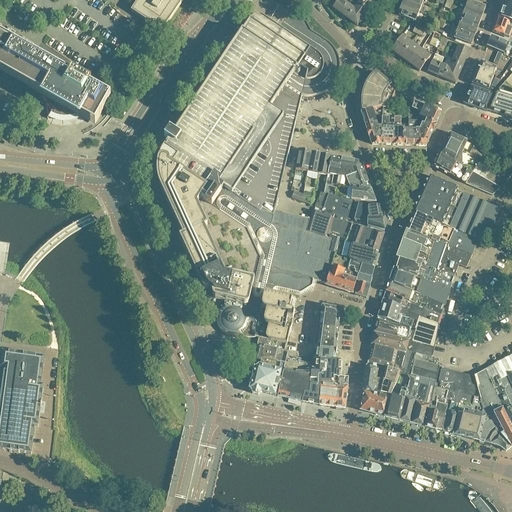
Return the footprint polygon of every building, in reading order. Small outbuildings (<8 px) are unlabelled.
[(138,0),(132,10),(162,30),(181,0),(138,0)] [(354,9),(342,0),(338,0),(332,8),(347,19),(354,9)] [(373,4),(375,0),(360,0),(358,4),(368,11),(373,4),(374,5),(374,4),(373,4)] [(419,12),(422,2),(415,0),(403,0),(401,5),(419,12)] [(482,16),(486,7),(468,0),(464,10),(482,16)] [(511,0),(504,0),(499,18),(509,21),(511,22),(511,0)] [(363,18),(368,11),(358,4),(354,9),(347,19),(357,26),(362,18),(363,19),(364,19),(363,18)] [(415,22),(419,12),(401,5),(397,15),(415,22)] [(478,26),(482,16),(464,10),(461,19),(478,26)] [(275,212),(284,171),(298,111),(302,96),(304,96),(305,97),(306,97),(308,97),(311,97),(312,96),(313,96),(315,96),(316,96),(318,95),(321,94),(323,93),(324,92),(325,92),(327,90),(329,89),(329,88),(330,88),(332,86),(332,85),(334,84),(335,82),(335,81),(336,79),(337,77),(338,75),(338,74),(339,71),(339,70),(339,69),(339,67),(339,65),(339,63),(339,61),(339,59),(338,58),(337,55),(336,52),(335,50),(334,48),(333,47),(332,46),(331,44),(329,43),(329,42),(328,41),(326,40),(311,29),(307,21),(291,11),(290,12),(285,20),(279,28),(270,21),(263,17),(262,16),(261,16),(259,15),(258,15),(257,15),(256,15),(255,16),(253,16),(252,17),(251,18),(250,19),(214,73),(174,132),(167,143),(163,150),(161,152),(160,155),(159,157),(158,160),(157,162),(156,168),(156,171),(156,174),(156,176),(157,179),(157,180),(158,183),(159,186),(160,187),(164,197),(178,227),(182,236),(179,238),(180,239),(184,248),(183,248),(197,277),(202,288),(202,289),(203,290),(204,290),(205,290),(206,291),(207,290),(208,290),(209,289),(213,292),(212,293),(212,294),(212,295),(212,296),(212,297),(213,298),(214,299),(215,299),(224,301),(224,306),(223,307),(222,307),(221,308),(220,310),(219,311),(218,312),(217,314),(217,316),(216,317),(216,319),(216,320),(216,322),(217,324),(217,325),(218,327),(218,328),(219,329),(220,331),(221,332),(222,333),(223,333),(224,334),(226,335),(232,337),(233,337),(235,337),(237,336),(238,336),(240,335),(242,334),(254,337),(258,338),(267,296),(286,300),(287,299),(286,299),(288,290),(269,286),(271,272),(279,231),(282,214),(275,212)] [(511,34),(511,28),(507,26),(509,21),(499,18),(493,32),(509,38),(511,34)] [(475,36),(478,26),(461,19),(457,29),(475,36)] [(475,36),(457,29),(453,27),(449,37),(471,45),(475,36)] [(400,58),(412,43),(402,35),(391,51),(392,51),(391,52),(392,52),(400,58)] [(503,54),(508,43),(492,36),(487,47),(503,54)] [(69,76),(0,37),(0,70),(94,123),(108,98),(89,87),(91,83),(71,72),(69,76)] [(410,64),(421,49),(412,43),(400,58),(409,64),(408,65),(409,64),(410,64)] [(463,67),(470,50),(459,45),(451,62),(463,67)] [(419,71),(430,56),(421,49),(410,64),(410,65),(409,66),(410,66),(411,65),(419,71)] [(498,53),(493,63),(497,64),(502,54),(498,53)] [(444,79),(449,68),(432,61),(427,72),(444,79)] [(455,84),(463,67),(451,62),(449,68),(444,79),(455,84)] [(493,76),(496,68),(481,62),(478,70),(493,76)] [(497,81),(492,79),(494,76),(493,76),(478,70),(472,84),(488,90),(490,86),(494,88),(495,86),(497,81)] [(389,106),(395,92),(391,88),(373,73),(370,76),(368,79),(367,81),(366,82),(365,84),(363,87),(363,88),(362,91),(362,93),(361,95),(361,98),(360,100),(360,103),(361,106),(361,108),(361,112),(361,113),(362,112),(389,106)] [(464,104),(487,112),(495,93),(491,91),(490,94),(472,87),(464,104)] [(495,93),(487,112),(504,117),(511,119),(511,118),(511,98),(498,94),(495,93)] [(406,111),(410,101),(400,97),(396,106),(406,111)] [(436,124),(440,114),(441,113),(427,107),(427,108),(414,102),(412,109),(421,113),(420,118),(426,120),(436,124)] [(389,113),(389,107),(382,108),(381,145),(392,145),(393,126),(394,126),(394,116),(394,113),(389,113)] [(381,145),(382,108),(362,113),(362,112),(361,113),(370,139),(369,139),(370,140),(371,144),(371,145),(372,145),(381,145)] [(415,146),(416,130),(417,122),(417,115),(409,111),(408,122),(408,130),(404,130),(404,146),(415,146)] [(404,146),(404,130),(405,125),(401,125),(401,116),(394,116),(394,126),(393,126),(392,145),(404,146)] [(426,147),(436,124),(426,120),(422,130),(416,130),(415,146),(426,147)] [(474,144),(467,141),(450,133),(440,155),(457,164),(472,172),(473,172),(484,179),(490,169),(479,162),(465,155),(467,152),(469,154),(474,144)] [(306,172),(310,152),(299,150),(295,170),(306,172)] [(317,174),(320,154),(310,152),(306,172),(307,172),(306,178),(316,180),(317,174)] [(328,175),(331,156),(320,154),(317,174),(327,176),(327,175),(328,175)] [(473,172),(472,172),(457,164),(440,155),(435,166),(465,184),(473,172)] [(371,190),(361,164),(358,161),(331,156),(328,175),(326,184),(335,186),(371,190)] [(500,187),(484,179),(473,172),(465,184),(492,196),(500,187)] [(497,216),(500,209),(457,190),(457,188),(430,176),(426,185),(497,216)] [(376,203),(371,190),(335,186),(326,184),(324,193),(327,194),(353,202),(353,201),(373,203),(376,203)] [(497,216),(426,185),(422,194),(493,225),(497,216)] [(303,195),(303,194),(294,191),(291,199),(301,202),(303,195)] [(303,194),(303,195),(301,202),(310,205),(313,194),(304,191),(303,194)] [(321,211),(327,194),(320,192),(314,209),(321,211)] [(353,202),(327,194),(324,201),(369,217),(381,218),(379,206),(376,206),(376,203),(373,203),(353,201),(353,202)] [(493,225),(422,194),(418,203),(482,231),(485,225),(492,228),(493,225)] [(369,217),(324,201),(323,206),(321,211),(353,222),(367,227),(383,231),(384,231),(381,218),(369,217)] [(482,231),(418,203),(414,212),(478,241),(482,231)] [(384,234),(373,231),(333,219),(312,211),(310,220),(307,232),(333,240),(378,253),(384,234)] [(478,241),(414,212),(406,231),(472,255),(478,241)] [(307,232),(310,220),(282,214),(279,231),(305,237),(307,232)] [(331,266),(334,254),(330,253),(333,240),(307,232),(305,237),(279,231),(271,272),(312,281),(326,284),(331,266)] [(467,267),(472,255),(406,231),(401,245),(467,267)] [(374,268),(378,253),(333,240),(330,253),(334,254),(341,257),(348,260),(351,260),(374,268)] [(467,267),(401,245),(396,259),(455,275),(458,265),(466,268),(467,267)] [(354,277),(355,274),(354,273),(344,271),(347,262),(340,260),(341,257),(334,254),(331,266),(326,284),(326,285),(352,294),(355,282),(356,278),(354,277)] [(349,266),(351,260),(348,260),(341,257),(340,260),(347,262),(344,271),(354,273),(355,269),(351,267),(351,266),(349,266)] [(455,275),(396,259),(393,271),(415,278),(420,280),(450,290),(455,275)] [(369,285),(374,268),(351,260),(349,266),(351,266),(351,267),(355,269),(354,273),(355,274),(354,277),(356,278),(355,282),(369,285)] [(412,288),(415,278),(393,271),(389,283),(388,283),(410,291),(412,288)] [(311,286),(312,281),(271,272),(269,286),(288,290),(289,290),(298,292),(300,293),(301,293),(300,292),(308,288),(311,286)] [(412,288),(410,291),(444,305),(450,290),(420,280),(417,289),(412,288)] [(366,298),(369,285),(355,282),(352,294),(366,298)] [(444,305),(410,291),(388,283),(386,292),(410,303),(441,315),(444,305)] [(441,315),(410,303),(386,292),(383,301),(409,311),(409,313),(437,324),(438,323),(441,315)] [(265,340),(287,344),(294,312),(290,311),(292,301),(290,300),(290,301),(286,300),(267,296),(258,338),(257,345),(263,346),(265,340)] [(409,313),(409,311),(383,301),(378,318),(403,326),(406,318),(417,321),(414,330),(415,330),(412,337),(413,337),(412,342),(434,348),(439,324),(437,324),(409,313)] [(338,328),(338,324),(339,313),(336,309),(320,306),(312,360),(335,361),(335,360),(336,355),(336,350),(337,343),(338,336),(338,328)] [(406,318),(403,326),(405,327),(414,330),(417,321),(406,318)] [(398,332),(400,327),(377,320),(374,333),(407,341),(408,341),(412,342),(413,337),(412,337),(408,336),(408,335),(398,332)] [(408,343),(408,341),(407,341),(374,333),(371,345),(393,350),(406,353),(406,351),(408,343)] [(277,396),(286,358),(288,352),(285,351),(286,345),(287,345),(287,344),(265,340),(263,346),(257,345),(247,389),(251,390),(252,394),(258,395),(261,393),(261,392),(277,396)] [(433,351),(434,348),(412,342),(408,341),(408,343),(406,351),(416,354),(432,357),(433,351)] [(411,375),(415,360),(414,360),(416,354),(406,351),(406,353),(393,350),(371,345),(368,361),(386,367),(400,371),(399,373),(407,376),(410,377),(411,375)] [(41,402),(43,388),(40,387),(44,359),(29,356),(22,355),(3,353),(1,369),(0,369),(0,450),(9,452),(9,453),(15,454),(15,453),(31,455),(35,427),(38,428),(40,413),(42,402),(41,402)] [(511,355),(493,366),(499,380),(507,376),(511,386),(511,355)] [(292,386),(297,361),(297,360),(296,360),(296,361),(286,358),(277,396),(288,399),(292,386)] [(304,394),(301,403),(320,406),(321,385),(321,384),(329,385),(337,386),(338,378),(338,372),(340,372),(340,361),(335,361),(312,360),(312,364),(311,374),(309,394),(304,394)] [(425,428),(432,397),(434,388),(439,367),(415,360),(411,375),(421,378),(410,424),(425,428)] [(309,394),(311,374),(312,364),(307,363),(297,361),(292,386),(288,399),(301,403),(304,394),(309,394)] [(375,386),(378,369),(376,369),(376,366),(367,363),(367,367),(366,367),(364,385),(363,392),(371,394),(373,394),(375,386)] [(511,407),(507,410),(504,403),(505,402),(498,387),(502,385),(499,380),(493,366),(493,365),(485,370),(493,389),(499,402),(502,408),(511,427),(511,407)] [(396,383),(399,373),(400,371),(386,367),(386,369),(383,380),(389,381),(396,383)] [(485,417),(480,399),(474,397),(475,391),(471,376),(443,369),(441,370),(438,381),(440,384),(439,389),(448,391),(446,400),(448,401),(451,402),(456,404),(455,409),(457,409),(456,413),(455,413),(451,434),(479,441),(484,423),(485,417)] [(499,402),(493,389),(485,370),(474,376),(480,399),(485,417),(484,423),(489,424),(493,422),(492,420),(496,418),(493,413),(494,413),(490,407),(499,402)] [(410,424),(421,378),(411,375),(410,377),(409,380),(408,385),(407,387),(399,421),(410,424)] [(511,386),(507,376),(499,380),(502,385),(511,407),(511,386)] [(345,407),(347,387),(348,379),(340,378),(338,378),(337,386),(338,386),(336,408),(343,409),(344,409),(344,408),(345,408),(345,407)] [(385,417),(390,397),(392,393),(392,392),(396,383),(389,381),(383,380),(380,391),(379,396),(375,415),(385,417)] [(321,385),(320,406),(336,408),(338,386),(337,386),(329,385),(321,384),(321,385)] [(399,421),(407,387),(408,385),(405,384),(403,389),(401,388),(399,394),(392,392),(392,393),(390,397),(385,417),(398,420),(398,421),(399,421)] [(446,400),(448,391),(439,389),(435,388),(434,388),(432,397),(437,399),(443,400),(446,400)] [(367,413),(371,394),(363,392),(360,411),(367,413)] [(375,415),(379,396),(373,394),(371,394),(367,413),(375,415)] [(435,422),(437,414),(435,413),(436,404),(437,399),(432,397),(425,428),(435,430),(437,422),(435,422)] [(444,432),(448,416),(451,402),(448,401),(446,400),(443,400),(437,399),(436,404),(435,413),(437,414),(435,422),(437,422),(435,430),(436,430),(444,432)] [(451,434),(455,413),(456,413),(457,409),(455,409),(456,404),(451,402),(448,416),(444,432),(451,434)] [(511,446),(511,427),(502,408),(499,402),(490,407),(494,413),(493,413),(496,418),(492,420),(493,422),(489,424),(484,423),(479,441),(484,442),(490,433),(495,428),(500,432),(501,433),(511,447),(511,446)] [(491,444),(501,433),(500,432),(495,428),(490,433),(484,442),(491,444)] [(511,447),(501,433),(491,444),(500,446),(506,451),(511,447)] [(367,475),(416,485),(418,475),(369,465),(367,475)] [(426,487),(472,505),(476,495),(429,477),(426,487)] [(490,511),(482,500),(474,506),(478,511),(490,511)] [(31,511),(32,511),(13,502),(8,511),(31,511)]
